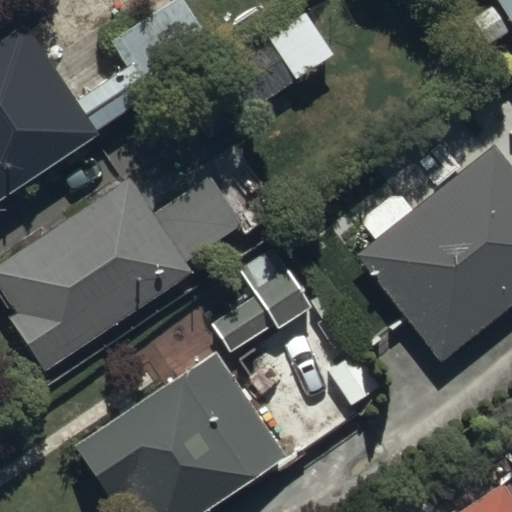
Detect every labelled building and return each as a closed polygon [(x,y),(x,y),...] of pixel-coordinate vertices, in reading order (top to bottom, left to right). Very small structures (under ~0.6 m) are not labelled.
[(178,0),(177,0),(113,44),(130,68),(77,105),(26,30),(0,47),(0,208),(101,139),(99,137),(217,55),(178,0)] [(511,0),(489,0),(492,3),(466,20),(491,59),(511,45),(511,0)] [(262,31),(293,76),(331,49),(300,5),(262,31)] [(355,224),(371,244),(352,258),(436,367),(511,309),(511,172),(494,149),(410,213),(395,193),(355,224)] [(129,183),(0,268),(0,292),(17,318),(6,326),(39,376),(188,277),(181,267),(241,228),(211,182),(154,220),(129,183)] [(251,299),(211,325),(230,354),(272,327),(276,334),(310,312),(270,251),(235,274),(251,299)] [(272,354),(251,367),(298,440),(319,426),(272,354)] [(212,357),(68,452),(106,509),(124,497),(134,511),(207,511),(282,463),(212,357)] [(511,511),(511,484),(509,480),(480,499),(466,478),(420,508),(422,511),(511,511)]
